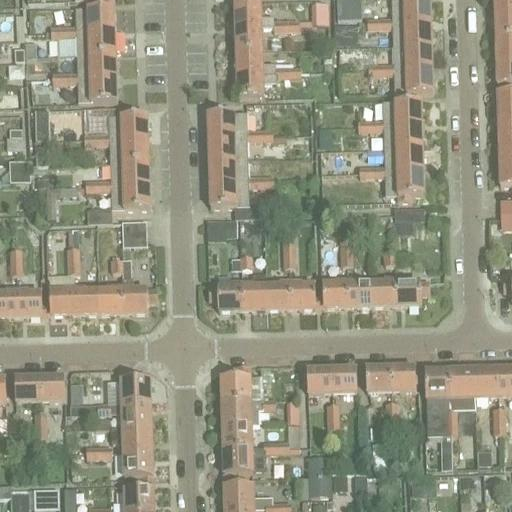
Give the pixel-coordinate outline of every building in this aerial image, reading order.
[(511,0),(494,0),(495,19),(511,18),(511,0)] [(370,24),(370,30),(431,29),(430,4),(404,4),(394,4),(394,24),(370,24)] [(338,27),(358,26),(362,26),(362,5),(338,6),(338,27)] [(261,8),(235,9),(236,33),(262,32),(274,32),(299,31),(299,26),(274,27),(274,23),(262,23),(261,10),(261,8)] [(51,40),(116,37),(115,13),(76,15),(76,34),(51,34),(51,40)] [(511,18),(495,19),(495,42),(511,41),(511,18)] [(431,51),(431,29),(370,30),(370,36),(394,35),(395,52),(431,51)] [(300,38),(300,37),(299,31),(274,32),(275,39),(281,39),(300,38)] [(236,33),(236,56),(263,56),(263,45),(262,32),(236,33)] [(116,60),(116,37),(51,40),(51,49),(59,49),(60,63),(77,62),(116,60)] [(511,41),(495,42),(496,66),(511,65),(511,41)] [(25,49),(25,51),(25,64),(36,63),(36,49),(25,49)] [(372,75),(432,74),(431,51),(395,52),(396,69),(372,69),(372,75)] [(24,54),(15,54),(15,67),(24,67),(24,54)] [(237,80),(264,80),(301,78),(301,73),(276,73),(276,69),(263,69),(263,56),(236,56),(237,80)] [(117,84),(116,60),(77,62),(78,80),(56,81),(53,81),(53,86),(117,84)] [(333,64),(324,64),(325,77),(333,77),(333,64)] [(511,65),(496,66),(497,90),(511,89),(511,65)] [(432,96),(432,74),(372,75),(372,81),(396,81),(396,97),(406,97),(432,96)] [(309,78),(301,78),(264,80),(237,80),(238,104),(264,103),(264,89),(279,89),(279,84),(301,84),(301,83),(309,83),(309,78)] [(79,108),(117,107),(117,84),(53,86),(53,91),(78,90),(79,108)] [(511,97),(497,97),(498,121),(511,120),(511,97)] [(361,132),(422,130),(422,106),(385,107),(386,125),(361,125),(361,132)] [(84,146),(149,145),(149,120),(136,121),(136,114),(121,115),(121,121),(109,122),(109,141),(84,142),(84,146)] [(49,116),(36,116),(36,121),(36,146),(50,146),(49,116)] [(247,118),(208,119),(209,143),(236,143),(287,142),(287,139),(272,139),(272,135),(247,136),(247,118)] [(511,144),(511,120),(498,121),(498,145),(511,144)] [(423,153),(422,130),(361,132),(361,138),(386,137),(387,154),(423,153)] [(10,135),(10,143),(23,143),(23,135),(10,135)] [(287,148),(287,142),(236,143),(209,143),(210,166),(237,166),(248,166),(247,147),(273,147),(273,148),(287,148)] [(511,144),(498,145),(499,168),(511,167),(511,144)] [(24,145),(7,145),(7,157),(25,156),(24,145)] [(150,168),(149,145),(84,146),(84,152),(110,151),(110,169),(150,168)] [(48,149),(35,149),(36,170),(49,170),(48,149)] [(424,177),(423,153),(387,154),(387,171),(362,172),(362,179),(424,177)] [(248,166),(237,166),(210,166),(210,190),(237,190),(252,190),(274,189),(274,183),(248,183),(248,166)] [(511,167),(499,168),(500,192),(511,191),(511,167)] [(150,191),(150,168),(110,169),(111,186),(86,187),(86,193),(150,191)] [(31,175),(11,176),(12,188),(32,187),(31,175)] [(424,177),(362,179),(363,185),(388,184),(388,207),(412,207),(412,200),(425,200),(424,177)] [(48,184),(37,185),(38,194),(49,193),(48,184)] [(237,190),(210,190),(211,213),(234,213),(235,224),(267,223),(267,212),(249,212),(249,194),(274,193),(274,189),(252,190),(237,190)] [(151,214),(150,191),(86,193),(86,198),(111,197),(112,216),(121,216),(151,214)] [(77,194),(46,195),(47,224),(56,224),(56,203),(77,202),(77,197),(77,194)] [(511,204),(501,205),(502,217),(502,219),(502,226),(511,225),(511,204)] [(425,215),(397,216),(397,228),(425,227),(425,215)] [(112,228),(112,216),(88,217),(88,229),(112,228)] [(147,252),(146,227),(122,228),(123,252),(147,252)] [(207,228),(208,246),(226,246),(225,243),(237,243),(237,227),(207,228)] [(68,235),(69,255),(79,254),(78,235),(68,235)] [(340,248),(340,260),(353,260),(353,247),(340,248)] [(283,249),(283,261),(296,261),(295,248),(283,249)] [(67,255),(68,268),(80,267),(80,254),(79,254),(69,255),(67,255)] [(10,257),(10,269),(23,269),(22,257),(10,257)] [(397,259),(384,259),(384,272),(397,272),(397,259)] [(353,260),(340,260),(341,273),(353,273),(353,260)] [(296,261),(283,261),(284,274),(296,274),(296,261)] [(253,263),(241,263),(241,276),(253,276),(253,263)] [(240,264),(231,265),(232,276),(240,275),(240,264)] [(112,279),(122,279),(121,266),(112,266),(112,279)] [(134,295),(134,290),(134,285),(132,285),(131,266),(121,266),(122,279),(122,291),(124,320),(148,319),(148,308),(157,308),(157,294),(134,295)] [(80,267),(68,268),(68,281),(81,281),(80,267)] [(23,269),(10,269),(10,282),(23,282),(23,269)] [(253,287),(242,287),(243,316),(267,316),(266,291),(266,281),(253,281),(253,287)] [(407,282),(395,283),(397,312),(421,311),(420,300),(429,300),(429,287),(407,287),(407,282)] [(397,312),(395,283),(384,283),(384,288),(371,288),(372,313),(397,312)] [(324,315),(348,314),(348,284),(337,284),(337,289),(323,289),(324,315)] [(358,284),(348,284),(348,314),(372,313),(371,288),(359,289),(358,284)] [(511,284),(503,285),(503,298),(511,298),(511,301),(511,284)] [(291,286),(291,315),(315,314),(315,290),(302,290),(302,285),(291,286)] [(291,315),(291,286),(279,286),(279,291),(266,291),(267,316),(291,315)] [(219,317),(243,316),(242,287),(231,288),(231,292),(208,293),(209,306),(218,306),(219,317)] [(99,291),(99,296),(99,320),(124,320),(122,291),(99,291)] [(51,322),(75,321),(74,292),(50,293),(51,322)] [(86,292),(74,292),(75,321),(99,320),(99,296),(86,297),(86,292)] [(28,293),(17,294),(19,323),(43,323),(42,298),(29,298),(28,293)] [(0,299),(0,323),(19,323),(17,294),(6,294),(6,299),(0,299)] [(391,397),(390,368),(380,368),(380,374),(366,375),(366,398),(391,397)] [(401,368),(390,368),(391,397),(415,396),(415,374),(401,374),(401,368)] [(342,369),(332,370),(332,399),(357,399),(357,375),(342,375),(342,369)] [(307,400),(332,399),(332,370),(321,370),(322,376),(307,376),(307,400)] [(222,383),(223,407),(251,406),(249,372),(237,372),(237,382),(222,383)] [(498,375),(499,403),(511,402),(511,374),(508,375),(498,375)] [(134,375),(122,376),(123,408),(151,407),(150,385),(135,385),(134,375)] [(498,375),(473,376),(474,404),(499,403),(498,375)] [(473,376),(449,377),(450,405),(474,404),(473,376)] [(50,377),(40,378),(41,407),(66,406),(65,382),(50,383),(50,377)] [(449,377),(425,378),(426,419),(445,418),(445,417),(451,417),(450,405),(449,377)] [(41,407),(40,378),(30,378),(30,383),(16,384),(17,408),(41,407)] [(82,408),(82,404),(82,390),(70,390),(71,409),(82,408)] [(276,406),(251,406),(223,407),(223,431),(251,430),(260,430),(260,416),(264,416),(264,417),(277,417),(276,406)] [(151,407),(123,408),(124,433),(152,432),(151,407)] [(298,407),(288,408),(288,416),(298,415),(298,407)] [(386,410),(386,423),(398,423),(398,409),(386,410)] [(111,411),(70,411),(70,422),(111,421),(111,411)] [(327,412),(327,425),(340,425),(339,411),(327,412)] [(493,415),(493,428),(506,428),(506,415),(499,415),(493,415)] [(457,417),(451,417),(445,417),(445,418),(445,430),(458,430),(457,417)] [(35,420),(35,432),(48,432),(47,419),(35,420)] [(398,423),(386,423),(387,437),(399,436),(398,423)] [(111,425),(95,425),(95,435),(111,435),(111,425)] [(340,425),(327,425),(327,438),(340,438),(340,425)] [(506,441),(506,428),(493,428),(493,441),(506,441)] [(252,454),(251,430),(223,431),(224,454),(252,454)] [(458,442),(458,430),(445,430),(446,442),(458,442)] [(48,432),(35,432),(36,445),(48,445),(48,432)] [(152,432),(124,433),(112,433),(112,450),(124,450),(125,458),(152,457),(152,432)] [(277,449),(264,449),(264,459),(277,459),(277,449)] [(277,449),(277,459),(289,458),(289,449),(277,449)] [(389,449),(372,450),(373,475),(390,475),(389,449)] [(99,454),(86,455),(87,466),(100,466),(99,454)] [(112,454),(99,454),(100,466),(113,465),(112,454)] [(253,479),(252,454),(224,454),(225,480),(253,479)] [(125,483),(140,483),(153,482),(152,457),(125,458),(125,483)] [(492,458),(478,458),(478,471),(492,471),(492,458)] [(330,465),(310,466),(311,502),(331,501),(330,465)] [(348,481),(335,481),(335,497),(348,497),(348,481)] [(431,481),(413,481),(413,491),(431,491),(431,481)] [(367,483),(355,483),(355,498),(367,497),(367,483)] [(474,484),(461,484),(462,495),(474,494),(474,484)] [(11,491),(0,491),(0,504),(12,504),(11,499),(11,491)] [(226,492),(226,511),(265,511),(265,509),(273,509),(273,503),(254,503),(253,491),(226,492)] [(125,494),(125,511),(153,511),(153,493),(125,494)] [(43,511),(43,496),(34,496),(34,511),(43,511)] [(11,499),(12,504),(12,511),(28,511),(28,498),(11,499)]
